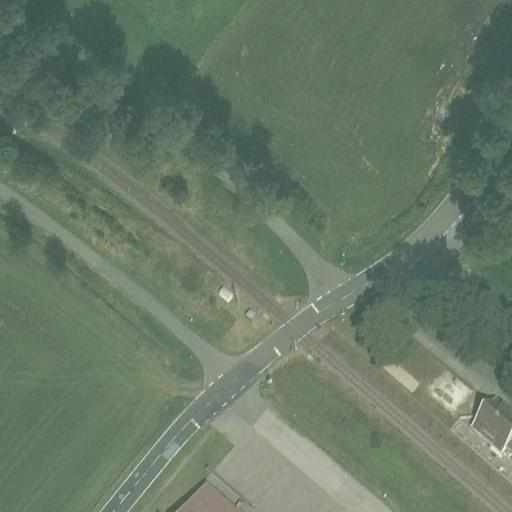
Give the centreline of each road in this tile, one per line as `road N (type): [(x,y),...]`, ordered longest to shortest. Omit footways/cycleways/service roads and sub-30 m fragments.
road 1 (residential): [(0,4),(186,124),(341,300)]
road 2 (tertiary): [(118,511),(235,381),(341,300)]
road 3 (track): [(235,381),(0,190)]
road 4 (residential): [(401,261),(511,346)]
road 5 (tertiary): [(433,236),(511,132)]
